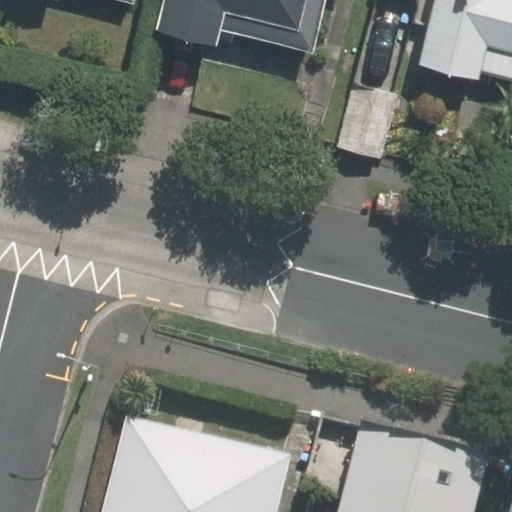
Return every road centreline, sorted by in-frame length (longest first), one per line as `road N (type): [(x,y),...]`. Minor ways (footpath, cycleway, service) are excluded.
road 1 (secondary): [(511,323),(40,207)]
road 2 (residential): [(40,207),(0,364)]
